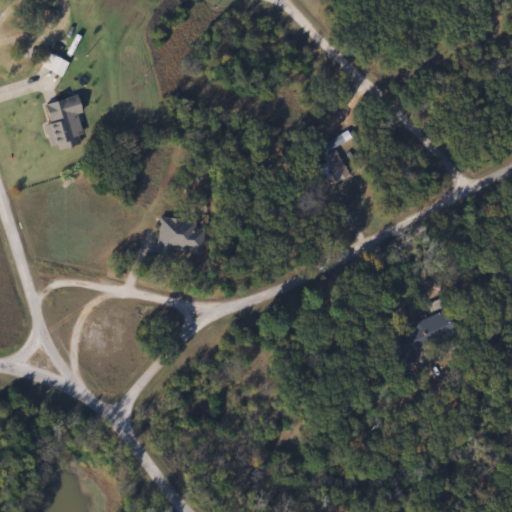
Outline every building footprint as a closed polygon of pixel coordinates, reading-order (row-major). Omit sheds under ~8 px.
[(43,69),(58,77),(66,64),(50,55),(43,69)] [(36,103),(46,148),(79,141),(70,96),(36,103)] [(319,156),(334,181),(346,174),(332,149),(319,156)] [(153,252),(198,253),(198,229),(190,229),(190,219),(154,217),(153,252)] [(379,338),(390,367),(409,360),(406,351),(447,335),(439,315),(379,338)]
